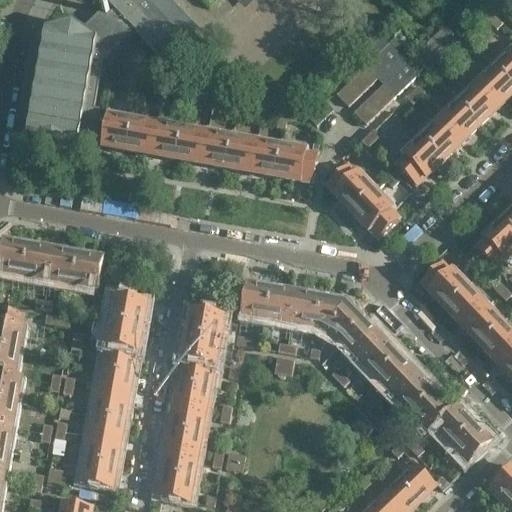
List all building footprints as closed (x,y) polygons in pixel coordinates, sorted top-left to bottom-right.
[(102,66),(135,34),(158,58),(156,61),(159,63),(161,61),(165,65),(199,33),(167,0),(102,0),(115,12),(89,37),(73,28),(46,33),(27,141),(50,156),(78,150),(80,138),(95,141),(100,113),(94,112),(102,66)] [(238,0),(248,9),(255,0),(238,0)] [(493,17),(476,0),(464,0),(464,1),(486,24),(493,17)] [(503,27),(493,17),(486,24),(496,34),(503,27)] [(427,74),(457,45),(452,39),(451,39),(443,31),(415,56),(424,65),(421,68),(427,74)] [(366,128),(419,77),(390,46),(388,48),(381,40),(359,62),(366,69),(336,98),(349,110),(378,82),(384,88),(354,116),(366,128)] [(511,89),(511,50),(492,69),(511,89)] [(461,60),(455,54),(448,60),(455,66),(461,60)] [(455,66),(448,60),(442,66),(449,72),(455,66)] [(511,98),(511,89),(492,69),(473,86),(498,112),(511,98)] [(498,112),(473,86),(455,103),(480,129),(498,112)] [(424,95),(418,89),(412,95),(418,101),(424,95)] [(418,101),(412,95),(406,101),(412,107),(418,101)] [(136,106),(137,97),(129,96),(128,105),(136,106)] [(144,108),(146,99),(137,97),(136,106),(144,108)] [(317,129),(333,113),(322,102),(305,118),(317,129)] [(480,129),(455,103),(437,121),(462,146),(480,129)] [(185,115),(187,107),(178,105),(177,114),(185,115)] [(194,117),(195,108),(187,107),(185,115),(194,117)] [(127,154),(134,119),(108,114),(102,148),(102,150),(127,154)] [(235,124),(236,116),(228,114),(226,123),(235,124)] [(243,126),(244,117),(236,116),(235,124),(243,126)] [(152,158),(158,123),(134,119),(127,154),(152,158)] [(462,146),(437,121),(419,138),(444,164),(462,146)] [(177,163),(183,128),(158,123),(152,158),(177,163)] [(284,134),(285,125),(277,123),(276,132),(284,134)] [(202,167),(208,132),(183,128),(177,163),(202,167)] [(226,172),(232,136),(208,132),(202,167),(226,172)] [(379,139),(373,132),(367,138),(373,145),(379,139)] [(251,176),(257,141),(232,136),(226,172),(251,176)] [(373,145),(367,138),(361,144),(367,150),(373,145)] [(416,190),(444,164),(419,138),(399,157),(403,161),(396,168),(397,170),(397,169),(415,188),(416,190)] [(276,180),(282,145),(257,141),(251,176),(276,180)] [(313,186),(318,159),(318,158),(308,156),(309,150),(282,145),(276,180),(313,187),(313,186)] [(352,216),(378,192),(360,173),(356,176),(348,169),(327,190),(352,216)] [(391,189),(399,180),(395,175),(386,184),(391,189)] [(400,222),(393,214),(396,210),(378,192),(352,216),(378,243),(400,222)] [(511,215),(502,225),(511,234),(511,215)] [(511,265),(511,234),(502,225),(475,251),(475,250),(474,251),(475,252),(475,251),(476,252),(477,252),(496,273),(504,265),(508,269),(511,265)] [(0,280),(23,285),(29,249),(3,245),(0,263),(0,280)] [(47,289),(54,254),(29,249),(23,285),(47,289)] [(72,293),(78,258),(54,254),(47,289),(72,293)] [(478,262),(472,255),(465,262),(471,268),(478,262)] [(97,298),(101,276),(104,263),(78,258),(72,293),(97,298)] [(447,314),(473,289),(454,270),(450,274),(443,266),(441,268),(422,286),(421,287),(447,314)] [(507,292),(501,285),(494,291),(500,298),(507,292)] [(266,327),(272,293),(247,288),(245,296),(240,323),(266,327)] [(464,332),(490,308),(473,289),(447,314),(464,332)] [(511,298),(511,297),(507,292),(500,298),(506,304),(511,298)] [(291,332),(298,297),(272,293),(266,327),(291,332)] [(315,336),(321,301),(298,297),(291,332),(315,336)] [(141,331),(144,315),(146,305),(144,305),(139,304),(140,304),(139,304),(138,304),(111,299),(106,324),(141,331)] [(339,349),(364,324),(354,314),(355,310),(339,302),(336,304),(321,301),(315,336),(339,349)] [(43,313),(45,304),(36,303),(34,311),(43,313)] [(52,314),(53,306),(45,304),(43,313),(52,314)] [(482,350),(508,326),(490,308),(464,332),(482,350)] [(224,345),(228,320),(202,315),(201,315),(194,314),(193,313),(188,339),(224,345)] [(0,352),(24,356),(28,331),(23,330),(25,319),(0,314),(0,352)] [(53,329),(55,320),(47,319),(45,327),(53,329)] [(61,330),(63,321),(55,320),(53,329),(61,330)] [(70,332),(72,323),(63,321),(61,330),(70,332)] [(137,356),(141,331),(106,324),(102,350),(107,351),(137,356)] [(356,367),(382,342),(364,324),(339,349),(356,367)] [(499,369),(511,356),(511,330),(508,326),(482,350),(499,369)] [(82,346),(83,338),(75,336),(73,345),(82,346)] [(219,371),(224,345),(188,339),(184,364),(214,370),(219,371)] [(245,350),(246,341),(238,339),(236,348),(245,350)] [(254,351),(255,342),(246,341),(245,350),(254,351)] [(374,385),(399,361),(382,342),(356,367),(374,385)] [(80,355),(82,346),(73,345),(71,353),(80,355)] [(287,357),(288,348),(280,347),(278,356),(287,357)] [(295,359),(297,350),(288,348),(287,357),(295,359)] [(133,379),(136,362),(137,356),(107,351),(103,373),(133,379)] [(0,377),(19,381),(24,356),(0,352),(0,377)] [(319,363),(321,354),(312,353),(310,361),(319,363)] [(511,381),(511,356),(499,369),(511,381)] [(284,370),(286,362),(277,361),(276,369),(284,370)] [(391,403),(417,379),(399,361),(374,385),(391,403)] [(293,372),(295,364),(286,362),(284,370),(293,372)] [(210,392),(214,370),(184,364),(180,387),(210,392)] [(239,374),(240,366),(232,364),(230,373),(239,374)] [(283,379),(284,370),(276,369),(274,377),(283,379)] [(292,380),(293,372),(284,370),(283,379),(292,380)] [(344,378),(338,372),(332,378),(338,385),(344,378)] [(129,401),(133,379),(103,373),(99,396),(129,401)] [(237,383),(239,374),(230,373),(229,381),(237,383)] [(26,382),(19,381),(0,377),(0,402),(22,407),(26,382)] [(60,388),(62,379),(53,378),(51,386),(60,388)] [(351,385),(344,378),(338,385),(344,391),(351,385)] [(409,422),(434,397),(417,379),(391,403),(409,422)] [(74,391),(75,383),(66,381),(65,390),(74,391)] [(59,396),(60,388),(51,386),(50,395),(59,396)] [(206,415),(210,392),(180,387),(176,409),(206,415)] [(72,400),(74,391),(65,390),(63,398),(72,400)] [(125,424),(129,401),(99,396),(95,418),(125,424)] [(452,415),(434,397),(409,422),(427,440),(432,435),(431,435),(452,415)] [(0,428),(17,432),(22,407),(0,402),(0,428)] [(202,437),(206,415),(176,409),(172,432),(202,437)] [(231,419),(232,411),(224,409),(222,418),(231,419)] [(379,415),(373,409),(367,415),(373,421),(379,415)] [(449,453),(475,428),(457,410),(452,415),(431,435),(432,435),(449,453)] [(386,421),(379,415),(373,421),(379,427),(386,421)] [(121,446),(125,424),(95,418),(91,441),(121,446)] [(229,428),(231,419),(222,418),(220,426),(229,428)] [(370,424),(364,418),(358,424),(364,430),(370,424)] [(364,430),(358,424),(352,430),(358,436),(364,430)] [(376,431),(370,424),(364,430),(370,436),(376,431)] [(66,436),(67,428),(58,426),(57,435),(66,436)] [(51,438),(53,429),(44,427),(43,436),(51,438)] [(0,454),(13,457),(17,432),(0,428),(0,454)] [(488,451),(491,448),(491,449),(493,448),(475,428),(449,453),(467,472),(487,452),(487,453),(489,452),(488,451)] [(370,436),(364,430),(358,436),(364,442),(370,436)] [(198,460),(202,437),(172,432),(168,454),(198,460)] [(64,445),(66,436),(57,435),(55,443),(64,445)] [(50,446),(51,438),(43,436),(41,445),(50,446)] [(116,469),(121,446),(91,441),(87,463),(116,469)] [(418,448),(412,441),(406,448),(412,454),(418,448)] [(424,454),(418,448),(412,454),(418,460),(424,454)] [(404,455),(398,449),(392,455),(398,461),(404,455)] [(0,479),(8,481),(13,457),(0,454),(0,479)] [(194,482),(198,460),(168,454),(164,477),(194,482)] [(223,464),(224,456),(215,454),(214,463),(223,464)] [(236,467),(237,458),(229,457),(228,465),(236,467)] [(244,468),(246,460),(237,458),(236,467),(244,468)] [(112,492),(116,469),(87,463),(82,487),(109,491),(109,492),(112,492)] [(221,473),(223,464),(214,463),(212,471),(221,473)] [(234,475),(236,467),(228,465),(226,474),(234,475)] [(243,477),(244,468),(236,467),(234,475),(243,477)] [(437,489),(416,467),(398,484),(419,506),(437,489)] [(57,482),(59,473),(50,472),(49,480),(57,482)] [(505,511),(507,511),(511,508),(511,472),(510,474),(510,473),(508,475),(509,476),(489,495),(505,511)] [(65,483),(67,475),(59,473),(57,482),(65,483)] [(377,482),(370,475),(364,482),(370,488),(377,482)] [(43,488),(44,479),(35,477),(34,486),(43,488)] [(189,505),(194,482),(164,477),(159,500),(162,501),(189,505)] [(0,505),(4,506),(8,481),(0,479),(0,505)] [(55,490),(57,482),(49,480),(47,489),(55,490)] [(449,486),(443,480),(436,486),(442,493),(449,486)] [(64,492),(65,483),(57,482),(55,490),(64,492)] [(370,488),(364,482),(358,488),(364,494),(370,488)] [(412,511),(419,506),(398,484),(382,500),(393,511),(412,511)] [(41,496),(43,488),(34,486),(32,495),(41,496)] [(322,504),(328,498),(323,492),(316,498),(322,504)] [(316,510),(322,504),(316,498),(310,504),(316,510)] [(328,510),(334,504),(328,498),(322,504),(328,510)] [(215,510),(216,501),(207,500),(206,508),(215,510)] [(393,511),(382,500),(369,511),(393,511)] [(35,511),(38,511),(40,504),(31,503),(30,511),(35,511)]
